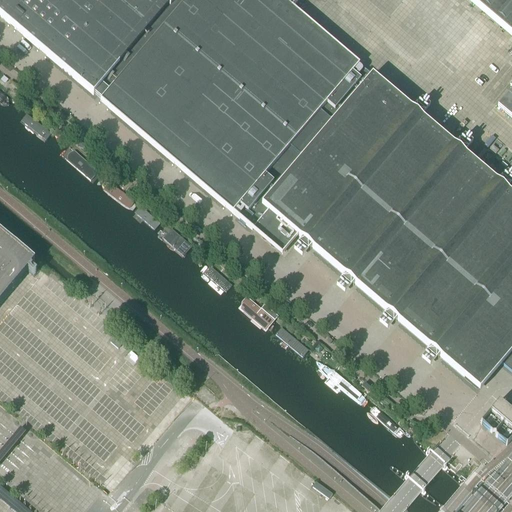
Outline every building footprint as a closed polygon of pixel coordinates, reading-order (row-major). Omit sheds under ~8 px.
[(511,0),(0,0),(0,18),(91,96),(93,97),(94,95),(101,101),(100,103),(152,147),(180,171),(232,215),(239,221),(245,226),(246,227),(252,232),(281,257),(298,238),(301,241),(300,242),(301,243),(301,242),(302,242),(310,249),(309,250),(310,250),(311,250),(311,249),(338,272),(344,277),(343,278),(343,279),(344,279),(344,278),(345,278),(353,285),(353,286),(352,286),(352,287),(353,287),(353,286),(354,286),(386,314),(385,315),(386,315),(387,315),(387,314),(395,321),(396,321),(395,322),(395,323),(396,323),(396,322),(429,350),(428,350),(428,351),(428,352),(429,352),(429,351),(430,351),(438,358),(437,358),(437,359),(438,359),(439,358),(463,379),(479,392),(502,366),(511,374),(511,0)] [(0,92),(0,103),(6,108),(9,108),(10,106),(11,104),(11,101),(0,92)] [(31,125),(31,128),(47,141),(50,141),(52,139),(52,136),(36,122),(33,123),(31,125)] [(88,169),(87,166),(71,153),(68,153),(66,155),(67,158),(83,171),(86,171),(88,169)] [(107,189),(108,192),(124,206),(126,205),(128,203),(128,200),(112,187),(109,187),(107,189)] [(151,223),(151,220),(135,206),(132,206),(130,209),(130,212),(146,225),(149,225),(151,223)] [(0,304),(34,264),(0,235),(0,304)] [(185,252),(185,249),(169,235),(166,235),(164,238),(164,241),(180,254),(183,254),(185,252)] [(235,294),(235,291),(219,278),(216,278),(214,280),(214,283),(230,297),(233,296),(235,294)] [(250,310),(250,313),(266,327),(269,326),(271,324),(270,321),(254,308),(252,308),(250,310)] [(281,337),(281,340),(297,353),(300,353),(302,351),(302,348),(286,334),(283,335),(281,337)] [(121,347),(113,340),(110,344),(118,350),(121,347)] [(319,369),(319,371),(335,385),(338,385),(340,383),(339,380),(323,366),(321,366),(319,369)] [(379,404),(386,409),(389,405),(382,400),(379,404)] [(495,437),(506,447),(511,440),(511,414),(510,412),(511,409),(511,405),(508,402),(504,407),(498,403),(490,413),(480,425),(491,435),(492,434),(495,434),(495,437)] [(365,409),(365,412),(382,425),(384,425),(386,422),(386,420),(370,406),(367,407),(365,409)] [(0,467),(3,464),(8,458),(13,452),(18,446),(24,440),(27,436),(21,430),(18,434),(12,441),(7,447),(2,453),(0,454),(0,467)] [(417,448),(417,445),(401,432),(398,432),(396,434),(396,437),(412,451),(415,450),(417,448)] [(448,463),(446,462),(435,452),(434,451),(433,451),(431,454),(429,456),(428,457),(430,458),(441,468),(442,469),(443,469),(443,468),(445,467),(447,464),(448,463)] [(328,501),(332,496),(316,484),(312,489),(328,501)] [(32,511),(0,487),(0,500),(15,511),(32,511)] [(477,490),(472,496),(471,497),(488,511),(499,511),(501,510),(477,490)]
